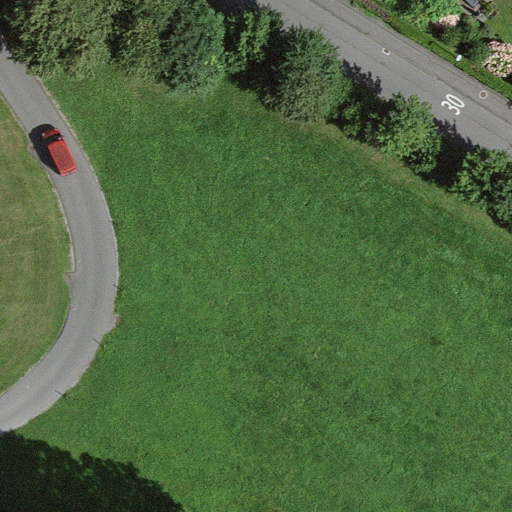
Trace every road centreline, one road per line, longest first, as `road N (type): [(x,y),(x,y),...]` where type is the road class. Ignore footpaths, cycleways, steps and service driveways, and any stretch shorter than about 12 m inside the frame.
road 1 (residential): [(0,63),(77,181),(93,250),(89,315),(59,369),(0,420)]
road 2 (residential): [(260,0),(511,154)]
